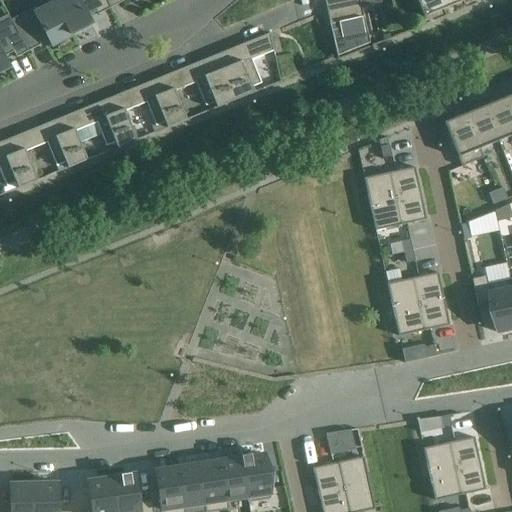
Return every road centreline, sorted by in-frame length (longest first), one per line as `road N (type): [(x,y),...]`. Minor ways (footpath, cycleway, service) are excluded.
road 1 (residential): [(281,419),(0,451)]
road 2 (residential): [(0,109),(196,18)]
road 3 (residential): [(343,397),(511,350)]
road 4 (residential): [(487,398),(405,411),(343,397)]
